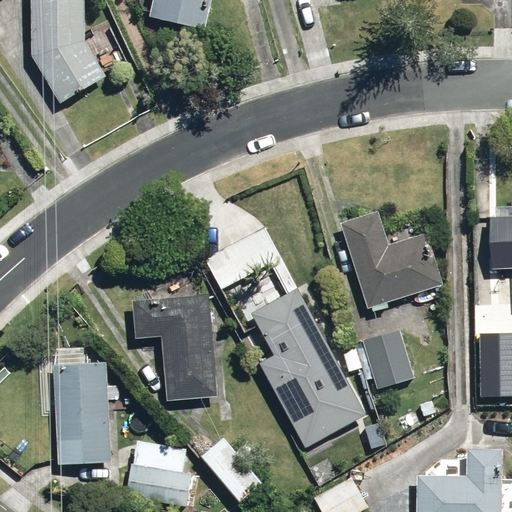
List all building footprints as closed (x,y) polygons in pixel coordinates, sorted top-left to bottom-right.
[(35,0),(36,56),(64,103),(109,76),(88,40),(87,0),(35,0)] [(149,0),(145,19),(206,33),(212,0),(149,0)] [(494,271),(511,270),(511,208),(495,209),(495,219),(492,219),(494,271)] [(343,222),(371,309),(447,284),(430,232),(428,232),(421,212),(386,223),(381,209),(343,222)] [(295,406),(315,444),(365,417),(266,230),(205,262),(225,299),(247,287),(243,280),(272,265),(288,296),(252,315),(299,404),(295,406)] [(163,339),(168,403),(219,400),(212,296),(134,302),(137,341),(163,339)] [(511,306),(476,308),(479,359),(511,356),(511,306)] [(359,347),(375,397),(383,394),(382,389),(417,379),(402,330),(367,340),(368,345),(359,347)] [(345,347),(351,371),(364,368),(358,343),(345,347)] [(54,365),(56,467),(111,466),(109,364),(54,365)] [(422,402),(426,418),(438,415),(434,398),(422,402)] [(204,457),(242,502),(266,483),(227,437),(204,457)] [(127,497),(190,506),(195,473),(185,471),(189,447),(140,440),(136,463),(132,463),(127,497)] [(420,511),(506,511),(507,449),(471,448),(471,477),(421,476),(420,511)] [(317,503),(322,511),(360,511),(370,506),(355,481),(317,503)]
